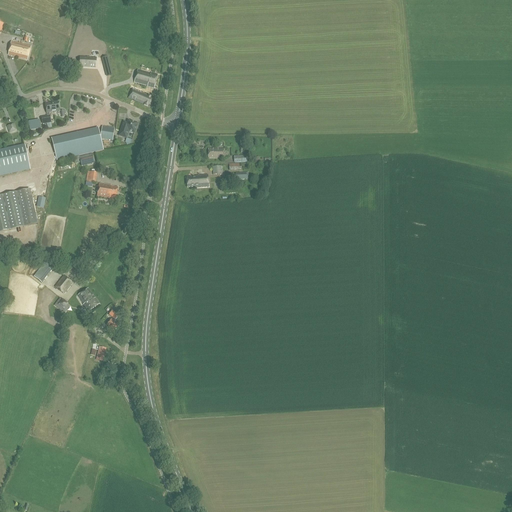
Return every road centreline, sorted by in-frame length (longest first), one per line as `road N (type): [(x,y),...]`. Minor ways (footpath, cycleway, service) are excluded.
road 1 (secondary): [(192,511),(156,421),(146,355),(178,124)]
road 2 (unclassified): [(0,107),(66,89),(163,121)]
road 3 (secondary): [(178,124),(187,66),(183,0)]
